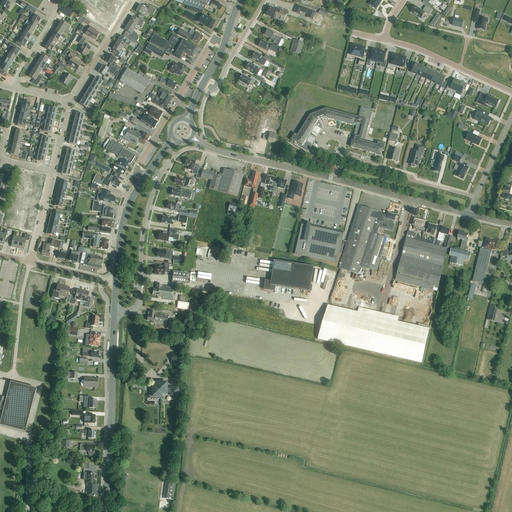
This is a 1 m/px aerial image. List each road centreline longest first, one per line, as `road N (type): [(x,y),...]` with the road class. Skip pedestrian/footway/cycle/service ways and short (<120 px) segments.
road 1 (secondary): [(105,511),(113,315)]
road 2 (residential): [(224,43),(214,38),(154,137),(135,170),(143,179)]
road 3 (unclassified): [(113,315),(138,308),(145,217),(166,163)]
road 4 (tertiary): [(334,178),(192,138)]
road 5 (tertiary): [(470,214),(334,178)]
road 6 (residential): [(511,92),(384,40)]
